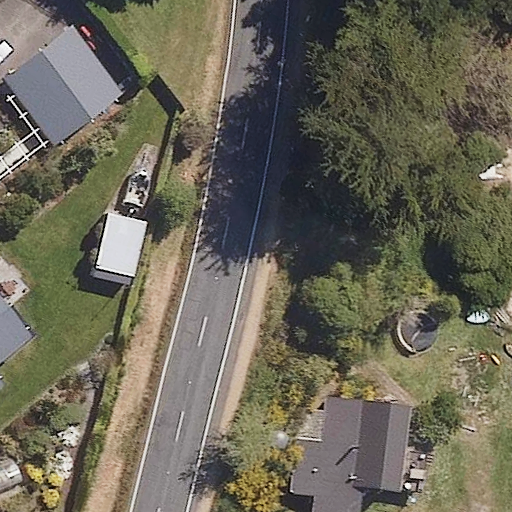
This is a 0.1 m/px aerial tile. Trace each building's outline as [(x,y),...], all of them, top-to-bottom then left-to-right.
[(119,94),(69,30),(1,84),(51,147),(119,94)] [(141,224),(105,215),(93,269),(129,278),(141,224)] [(0,360),(25,339),(0,308),(0,360)] [(503,352),(459,347),(451,412),(495,417),(503,352)] [(402,402),(323,397),(320,443),(295,441),(292,493),(311,494),(310,511),(352,511),(353,491),(396,493),(402,402)]
